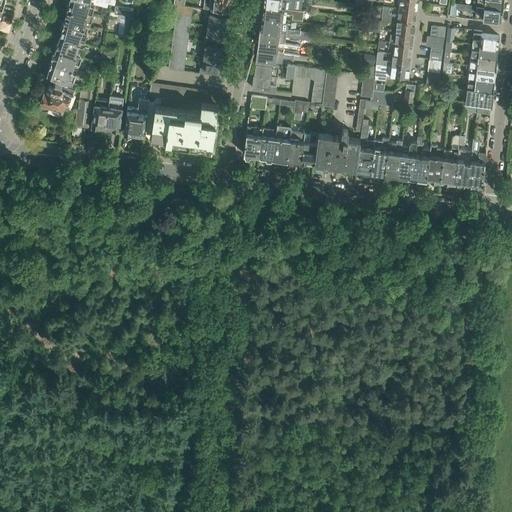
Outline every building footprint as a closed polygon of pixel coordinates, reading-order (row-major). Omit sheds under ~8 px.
[(92,13),(96,1),(92,0),(69,0),(68,1),(67,5),(67,7),(93,14),(92,13)] [(205,0),(204,7),(209,8),(231,11),(232,10),(233,9),(233,6),(232,4),(232,0),(205,0)] [(263,0),(263,5),(299,10),(300,0),(263,0)] [(417,9),(417,0),(400,0),(399,9),(416,11),(417,9)] [(501,19),(502,8),(477,5),(451,2),(450,16),(456,17),(457,8),(476,10),(475,19),(483,20),(483,17),(501,19)] [(192,14),(193,6),(177,4),(177,7),(177,12),(192,14)] [(302,20),(304,10),(263,5),(262,17),(281,20),(281,19),(283,19),(283,14),(284,13),(293,14),(292,18),(302,20)] [(114,13),(134,16),(134,8),(115,6),(114,13)] [(368,6),(367,17),(378,19),(379,8),(368,6)] [(415,22),(416,13),(416,11),(399,9),(398,14),(389,13),(390,7),(383,6),(382,18),(415,22)] [(90,27),(93,14),(67,7),(68,8),(65,20),(89,27),(90,27)] [(209,8),(206,24),(229,27),(230,16),(231,11),(209,8)] [(191,21),(192,14),(177,12),(176,19),(191,21)] [(281,21),(281,20),(262,17),(260,29),(315,36),(316,32),(309,30),(309,31),(301,30),(301,29),(294,28),(294,29),(287,28),(288,22),(281,21)] [(413,34),(415,23),(415,22),(382,18),(381,28),(385,28),(386,24),(388,24),(388,22),(396,23),(396,22),(397,22),(396,32),(413,34)] [(190,27),(191,21),(176,19),(175,25),(190,27)] [(84,42),(89,27),(65,20),(61,34),(84,42)] [(227,44),(229,27),(206,24),(204,41),(227,44)] [(446,27),(438,26),(432,25),(431,35),(436,35),(444,36),(446,27)] [(453,41),(455,28),(448,27),(446,41),(452,41),(453,41)] [(315,36),(260,29),(259,39),(285,42),(286,36),(315,40),(315,36)] [(498,47),(499,36),(499,35),(481,33),(481,31),(473,30),(471,44),(498,47)] [(188,39),(189,33),(174,31),(173,37),(188,39)] [(412,45),(413,34),(396,32),(395,42),(412,45)] [(80,55),(84,42),(61,34),(56,48),(80,56),(80,55)] [(444,43),(444,36),(436,35),(435,47),(443,48),(444,43)] [(188,45),(188,39),(173,37),(173,43),(188,45)] [(259,39),(257,49),(300,55),(301,45),(285,43),(285,42),(259,39)] [(224,59),(226,48),(227,44),(204,41),(202,56),(224,59)] [(411,55),(412,45),(395,42),(390,41),(389,46),(394,46),(393,55),(411,57),(411,55)] [(187,51),(188,45),(173,43),(172,49),(187,51)] [(497,58),(498,47),(471,44),(470,55),(497,58)] [(441,60),(443,48),(431,46),(430,58),(441,60)] [(77,69),(82,57),(82,56),(80,55),(80,56),(56,48),(52,60),(77,69)] [(186,58),(187,51),(172,49),(171,55),(186,58)] [(308,56),(257,49),(256,59),(282,62),(283,57),(307,60),(308,56)] [(185,64),(186,58),(171,55),(170,62),(185,64)] [(370,55),(369,64),(376,65),(376,63),(377,56),(370,55)] [(410,67),(411,57),(393,55),(392,61),(383,60),(382,64),(392,65),(410,67)] [(495,69),(497,58),(470,55),(469,66),(495,69)] [(222,75),(224,59),(202,56),(200,72),(222,75)] [(440,72),(441,60),(430,58),(428,71),(440,73),(440,72)] [(73,82),(77,69),(52,60),(48,72),(73,82)] [(279,65),(256,61),(254,75),(277,78),(279,65)] [(184,70),(185,64),(170,62),(169,67),(169,68),(184,70)] [(294,75),(296,64),(288,63),(286,75),(294,76),(294,75)] [(408,78),(410,67),(392,65),(382,64),(376,63),(376,65),(376,68),(382,69),(381,74),(408,78)] [(375,75),(376,68),(376,65),(369,64),(368,70),(364,70),(364,74),(375,75)] [(326,75),(327,69),(327,68),(312,66),(310,77),(315,79),(315,80),(325,81),(326,75)] [(494,80),(495,69),(469,66),(467,77),(494,80)] [(439,83),(440,73),(428,71),(427,81),(439,83)] [(275,90),(277,78),(254,75),(253,87),(275,90)] [(493,91),(494,80),(467,77),(466,88),(493,91)] [(73,94),(74,89),(55,81),(53,86),(49,84),(46,90),(45,90),(41,100),(42,101),(41,104),(41,105),(41,106),(41,107),(41,108),(42,109),(43,110),(44,110),(45,110),(46,110),(47,110),(48,110),(49,109),(49,108),(50,108),(51,104),(63,109),(63,107),(67,109),(68,106),(70,107),(75,95),(73,94)] [(373,96),(374,87),(362,85),(361,95),(373,96)] [(491,105),(493,91),(466,88),(464,102),(491,105)] [(89,128),(94,91),(88,89),(88,97),(80,96),(78,106),(77,106),(75,126),(89,128)] [(419,93),(418,102),(422,102),(422,103),(434,105),(435,95),(419,93)] [(110,95),(110,99),(105,130),(113,131),(113,129),(119,130),(124,97),(110,95)] [(105,130),(110,99),(96,97),(92,126),(98,127),(98,129),(105,130)] [(128,105),(124,132),(131,133),(132,132),(144,134),(149,98),(139,97),(138,106),(128,105)] [(174,98),(168,97),(164,97),(163,104),(155,103),(150,135),(196,142),(195,145),(196,145),(197,142),(212,144),(218,104),(216,104),(210,103),(204,102),(198,101),(192,101),(186,100),(180,99),(174,98)] [(334,106),(335,99),(323,98),(322,102),(322,104),(334,106)] [(308,110),(309,101),(295,99),(295,101),(295,106),(294,111),(302,112),(302,110),(308,110)] [(408,103),(407,112),(418,114),(420,105),(408,103)] [(477,112),(478,105),(466,104),(466,111),(477,112)] [(490,114),(491,107),(478,105),(477,112),(490,114)] [(412,175),(415,153),(417,140),(417,135),(418,135),(419,123),(415,122),(413,140),(410,143),(410,145),(402,144),(398,173),(412,175)] [(259,155),(263,126),(248,124),(244,153),(245,153),(246,155),(249,155),(251,154),(259,155)] [(370,170),(374,139),(366,138),(366,137),(368,135),(369,125),(362,124),(361,131),(362,131),(360,138),(356,167),(362,168),(363,169),(364,169),(365,169),(366,170),(367,170),(368,170),(370,170)] [(277,125),(277,128),(273,157),(287,158),(291,130),(291,127),(277,125)] [(273,157),(277,128),(263,126),(259,155),(266,156),(267,157),(271,158),(272,156),(273,157)] [(356,167),(360,138),(348,136),(349,129),(343,128),(342,135),(319,132),(317,142),(314,162),(356,167)] [(304,141),(305,131),(291,130),(287,158),(288,159),(289,160),(293,161),(295,159),(301,160),(304,141)] [(458,148),(459,148),(459,144),(459,143),(460,135),(456,134),(453,136),(452,149),(444,147),(440,179),(454,181),(458,148)] [(388,141),(389,141),(389,138),(383,137),(383,140),(374,139),(370,170),(372,170),(373,171),(375,171),(376,171),(378,171),(379,171),(380,171),(384,171),(388,141)] [(398,173),(402,144),(403,139),(397,139),(396,142),(389,141),(388,141),(384,171),(385,172),(386,172),(387,172),(388,173),(389,173),(390,173),(391,173),(392,173),(398,173)] [(317,142),(304,141),(301,160),(314,162),(317,142)] [(440,179),(444,147),(438,146),(438,145),(431,144),(431,148),(430,148),(426,177),(440,179)] [(426,177),(430,148),(423,147),(423,154),(415,153),(412,175),(426,177)] [(468,183),(472,150),(465,149),(465,148),(459,148),(458,148),(454,181),(468,183)] [(482,185),(486,152),(472,150),(468,183),(482,185)]
